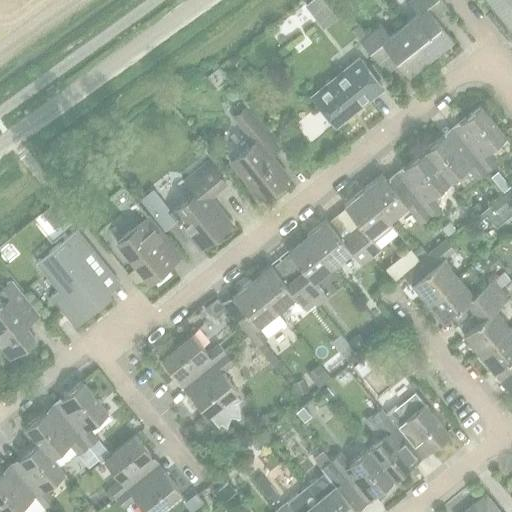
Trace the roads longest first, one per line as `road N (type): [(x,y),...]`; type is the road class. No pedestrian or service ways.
road 1 (residential): [(88,340),(141,300),(179,302),(484,68),(511,103)]
road 2 (unclassified): [(0,148),(205,0)]
road 3 (residential): [(509,439),(395,296)]
road 4 (residential): [(198,469),(88,340)]
road 5 (residential): [(407,511),(483,450),(509,439)]
